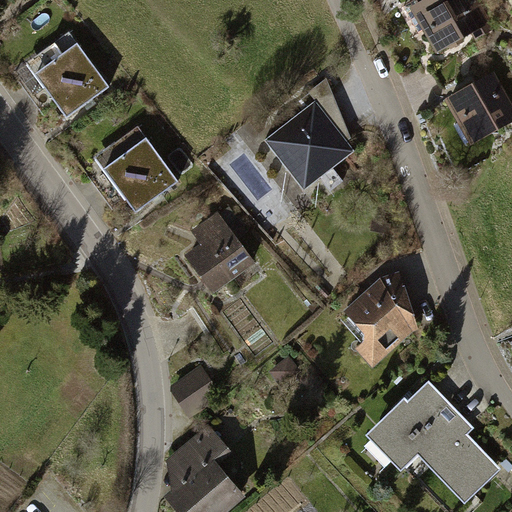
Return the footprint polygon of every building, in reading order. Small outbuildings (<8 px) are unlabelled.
[(479,0),(429,0),(410,11),(438,58),(473,38),(477,43),(498,30),(479,0)] [(74,33),(28,64),(67,122),(113,90),(74,33)] [(511,103),(495,75),(446,105),(473,150),(511,126),(511,103)] [(309,91),(316,99),(347,140),(351,137),(326,77),(309,91)] [(316,99),(264,139),(304,190),(320,177),(330,191),(344,180),(333,167),(355,150),(347,140),(316,99)] [(141,130),(94,161),(133,219),(180,188),(141,130)] [(200,247),(184,258),(209,295),(255,263),(220,211),(189,231),(200,247)] [(401,270),(380,277),(344,310),(364,332),(368,336),(364,339),(356,347),(374,367),(413,331),(419,329),(401,270)] [(203,367),(170,388),(187,413),(220,392),(203,367)] [(405,395),(365,433),(401,471),(418,455),(465,504),(502,468),(469,433),(475,427),(429,379),(409,398),(405,395)] [(234,511),(249,501),(218,461),(231,450),(212,425),(170,457),(172,492),(162,499),(172,511),(234,511)]
